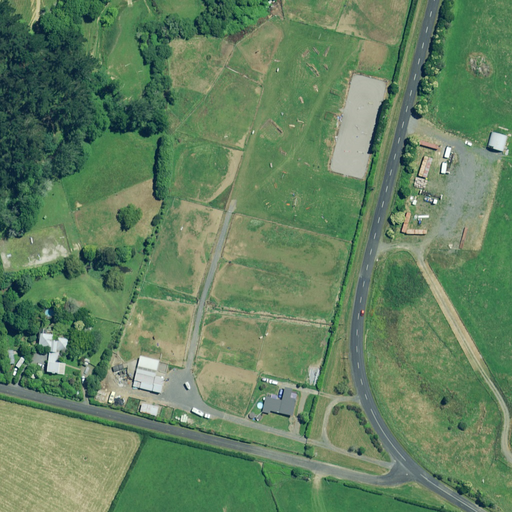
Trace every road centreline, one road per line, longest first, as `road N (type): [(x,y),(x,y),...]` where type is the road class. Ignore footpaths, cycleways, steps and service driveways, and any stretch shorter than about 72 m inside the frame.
road 1 (unclassified): [(433,0),(356,332),(365,397),(412,468)]
road 2 (unclassified): [(412,468),(391,480),(369,479),(0,387)]
